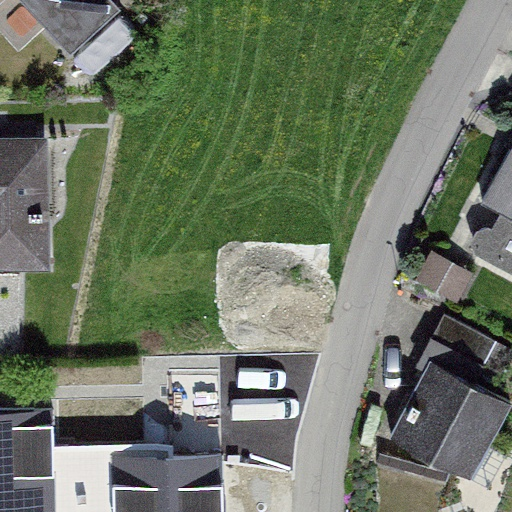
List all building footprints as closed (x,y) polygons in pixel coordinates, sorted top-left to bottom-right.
[(24,0),(70,50),(117,7),(110,0),(24,0)] [(0,261),(44,260),(43,141),(0,141),(0,261)] [(511,144),(484,198),(511,213),(501,231),(487,224),(477,227),(472,237),(475,245),(511,265),(511,144)] [(499,370),(511,347),(444,311),(430,337),(439,342),(391,434),(470,475),(510,399),(471,378),(479,363),(484,362),(499,370)] [(0,511),(220,511),(219,452),(68,456),(68,444),(51,445),(50,410),(8,411),(8,421),(0,421),(0,511)]
